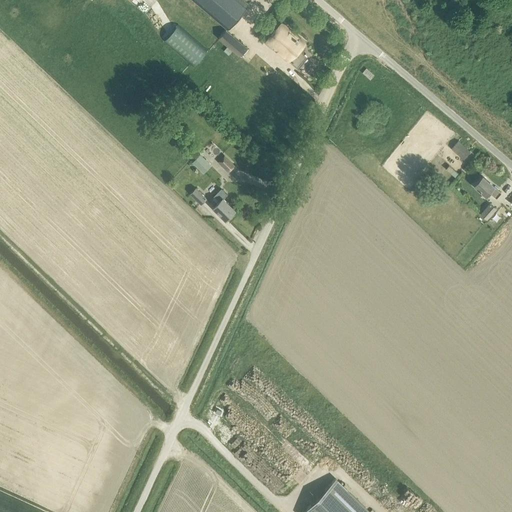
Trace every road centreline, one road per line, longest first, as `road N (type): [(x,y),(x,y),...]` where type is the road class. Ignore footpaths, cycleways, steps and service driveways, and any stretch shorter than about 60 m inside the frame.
road 1 (unclassified): [(138,511),(357,36)]
road 2 (unclassified): [(511,168),(357,36)]
